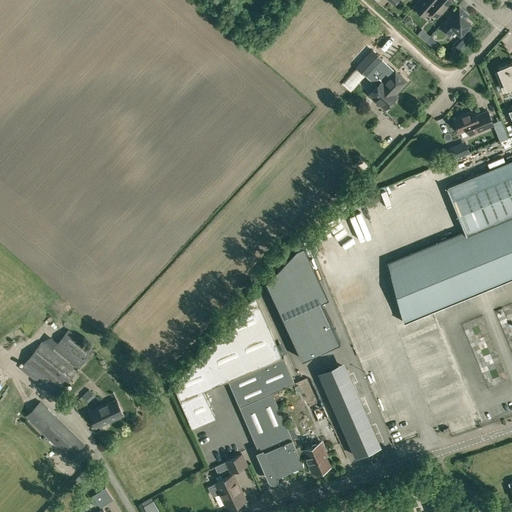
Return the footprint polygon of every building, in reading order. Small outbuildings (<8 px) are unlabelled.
[(437,16),(452,0),(451,0),(431,0),(430,1),(428,0),(421,0),(415,8),(425,16),(431,10),(437,16)] [(460,35),(471,23),(463,17),(466,13),(459,7),(440,27),(449,35),(454,30),(460,35)] [(458,52),(469,40),(462,34),(452,46),(458,52)] [(372,48),(359,61),(356,65),(377,85),(381,80),(377,76),(382,71),(377,66),(383,59),(372,48)] [(511,85),(511,109),(509,111),(511,118),(511,66),(511,67),(510,64),(507,66),(506,64),(499,67),(500,69),(499,69),(499,71),(496,73),(501,85),(509,82),(511,86),(511,85)] [(384,82),(395,93),(406,81),(395,70),(384,82)] [(397,95),(395,93),(384,82),(381,80),(377,85),(369,94),(385,108),(386,107),(389,107),(392,103),(391,101),(397,95)] [(474,110),(468,112),(453,118),(459,132),(467,129),(469,134),(493,124),(487,111),(476,115),(474,110)] [(511,159),(446,187),(447,188),(464,230),(387,261),(404,322),(511,277),(511,159)] [(349,289),(338,294),(339,298),(351,294),(349,289)] [(228,380),(282,356),(255,294),(173,383),(192,427),(215,417),(203,391),(228,380)] [(302,359),(340,341),(321,299),(283,317),(302,359)] [(479,319),(465,325),(474,344),(490,337),(486,329),(481,331),(479,326),(488,321),(486,317),(479,320),(479,319)] [(353,341),(359,341),(359,328),(368,327),(367,323),(353,323),(353,341)] [(79,368),(94,349),(69,328),(53,347),(79,368)] [(56,397),(78,370),(42,341),(20,368),(56,397)] [(283,356),(282,356),(228,380),(259,452),(259,453),(270,478),(272,479),(274,480),(275,478),(275,476),(303,464),(302,461),(272,391),(294,382),(283,356)] [(349,376),(325,387),(356,454),(362,451),(364,454),(374,449),(372,446),(380,443),(349,376)] [(493,388),(503,384),(500,378),(491,382),(493,388)] [(25,416),(28,419),(70,459),(85,443),(41,399),(25,416)] [(116,399),(103,406),(102,405),(88,411),(95,426),(110,419),(111,420),(124,414),(116,399)] [(438,418),(460,409),(457,403),(448,407),(447,405),(435,410),(438,418)] [(323,405),(313,410),(319,424),(330,420),(323,405)] [(329,465),(322,450),(324,450),(321,442),(303,449),(313,472),(329,465)] [(218,469),(227,465),(230,472),(247,464),(242,453),(217,465),(218,469)] [(224,478),(215,482),(227,509),(237,505),(246,500),(233,473),(224,478)] [(100,507),(107,502),(113,499),(105,486),(93,495),(100,507)] [(154,511),(159,510),(153,500),(144,505),(147,511),(154,511)] [(453,511),(450,502),(430,509),(431,511),(453,511)]
